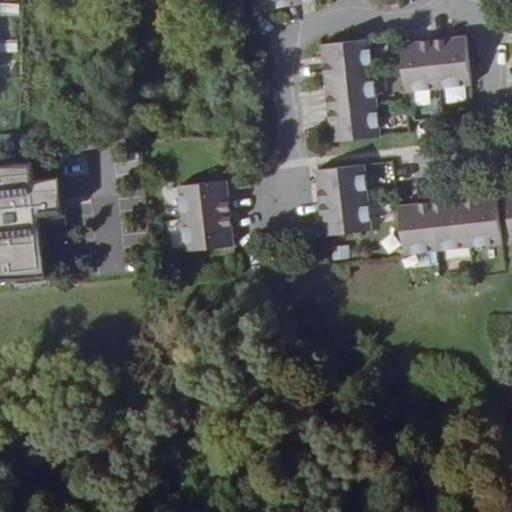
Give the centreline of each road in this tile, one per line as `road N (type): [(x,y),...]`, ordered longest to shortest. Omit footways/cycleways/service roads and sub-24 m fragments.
road 1 (unclassified): [(281,209),(289,156),(283,66),(287,40),(299,32),(476,12),(488,26),(486,84),(500,154),(511,153)]
road 2 (unknown): [(500,154),(289,156)]
